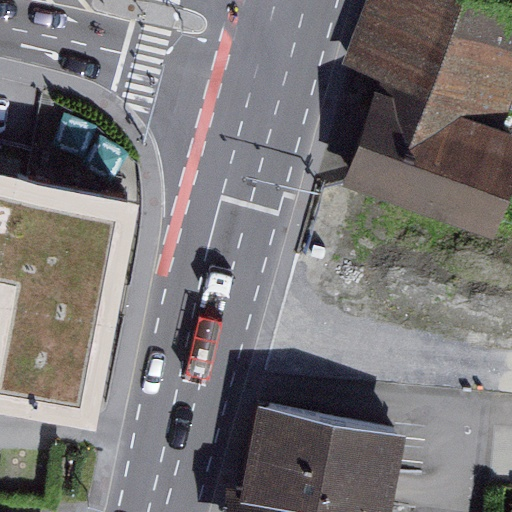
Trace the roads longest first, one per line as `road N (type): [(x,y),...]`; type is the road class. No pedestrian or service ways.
road 1 (primary): [(282,99),(161,511)]
road 2 (primary): [(0,23),(282,99)]
